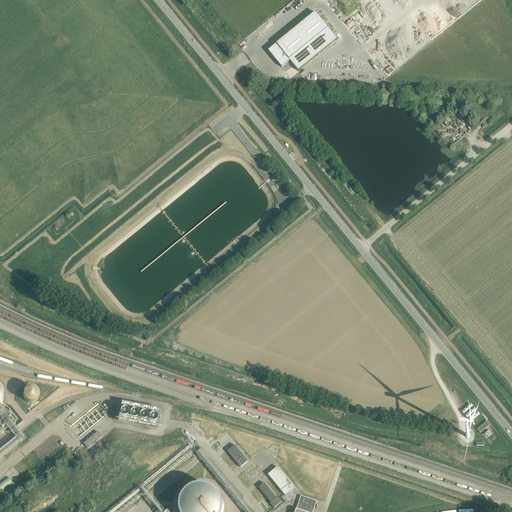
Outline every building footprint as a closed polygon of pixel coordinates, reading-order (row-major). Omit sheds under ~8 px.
[(277,45),(268,51),(279,61),(277,62),(282,68),(290,61),(289,60),(328,28),(316,13),(297,28),(276,44),(277,45)] [(346,186),(354,194),(356,192),(348,184),(346,186)] [(38,398),(38,397),(38,395),(38,394),(37,393),(36,392),(35,391),(34,391),(32,390),(30,390),(29,390),(28,391),(26,392),(25,393),(25,394),(24,395),(24,397),(24,398),(25,399),(25,401),(26,402),(27,403),(28,403),(30,404),(31,404),(33,404),(34,403),(35,403),(36,402),(37,401),(38,399),(38,398)] [(160,409),(119,402),(119,405),(120,405),(117,420),(156,428),(159,412),(159,410),(160,409)] [(472,404),(462,412),(464,414),(473,406),(472,404)] [(475,408),(466,416),(467,418),(477,410),(475,408)] [(478,413),(469,420),(471,422),(480,414),(478,413)] [(480,433),(490,425),(487,421),(477,430),(480,433)] [(487,434),(486,435),(489,438),(494,433),(488,428),(485,431),(487,434)] [(83,444),(87,449),(101,437),(97,432),(83,444)] [(16,443),(2,448),(0,450),(0,461),(3,460),(5,458),(4,457),(18,445),(17,445),(24,439),(19,440),(18,438),(15,440),(16,443)] [(228,452),(241,468),(248,461),(235,445),(228,452)] [(282,492),(285,496),(295,488),(291,484),(292,483),(291,483),(278,467),(268,475),(281,491),(281,492),(282,492)] [(8,476),(0,482),(0,490),(1,492),(13,482),(8,476)] [(270,504),(274,509),(282,502),(278,497),(277,498),(265,483),(259,488),(271,503),(270,504)] [(223,511),(224,510),(224,507),(224,505),(223,502),(222,498),(220,495),(219,492),(216,491),(214,489),(211,487),(208,486),(205,485),(202,485),(199,485),(196,486),(191,488),(188,490),(186,492),(185,493),(183,495),(182,498),(181,500),(180,503),(180,507),(180,510),(180,511),(223,511)] [(295,511),(313,511),(317,501),(301,496),(295,511)]
